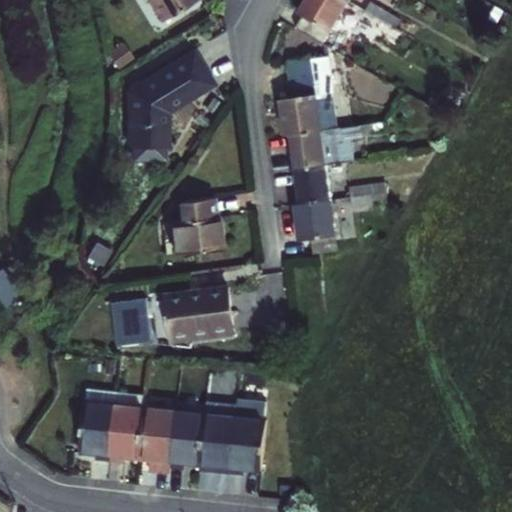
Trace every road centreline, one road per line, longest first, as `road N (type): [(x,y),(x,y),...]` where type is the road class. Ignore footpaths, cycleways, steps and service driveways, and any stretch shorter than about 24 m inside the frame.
road 1 (residential): [(272,278),(249,83),(250,38),(265,0)]
road 2 (residential): [(0,461),(57,499),(154,511)]
